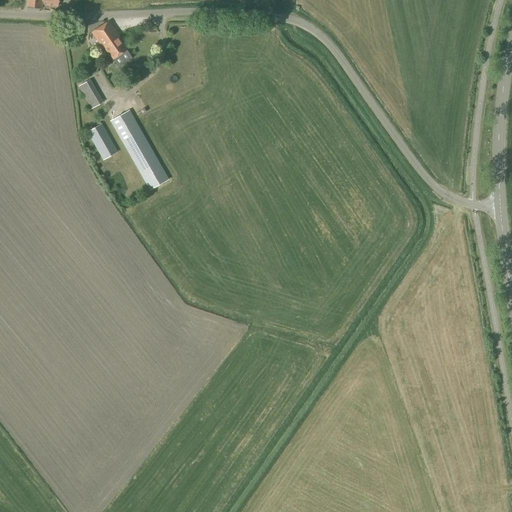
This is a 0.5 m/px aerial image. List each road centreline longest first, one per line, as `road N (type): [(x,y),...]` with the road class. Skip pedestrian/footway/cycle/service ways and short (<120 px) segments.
road 1 (unclassified): [(0,13),(216,14),(296,23),(323,39),(426,180),(475,208)]
road 2 (tertiary): [(501,207),(511,49)]
